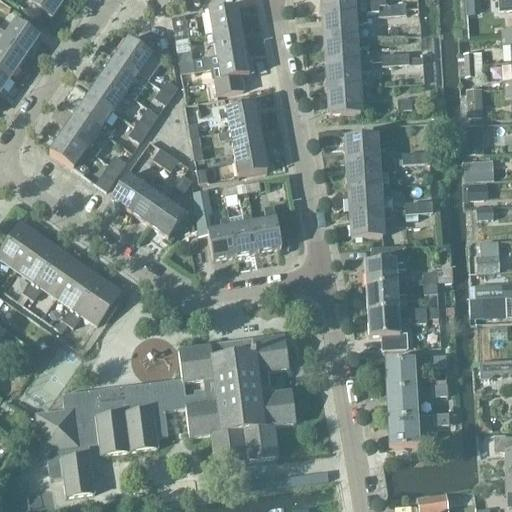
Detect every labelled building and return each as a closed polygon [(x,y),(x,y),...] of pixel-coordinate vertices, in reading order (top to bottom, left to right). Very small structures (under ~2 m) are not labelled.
[(50,22),(64,2),(61,0),(31,0),(27,6),(50,22)] [(320,0),(322,19),(353,17),(353,16),(351,0),(320,0)] [(501,40),(511,39),(511,0),(497,0),(498,16),(511,14),(511,31),(500,32),(501,40)] [(391,20),(405,18),(405,7),(390,8),(391,20)] [(378,21),(391,20),(390,8),(377,9),(378,21)] [(211,38),(240,33),(236,10),(207,15),(211,38)] [(365,15),(353,16),(353,17),(322,19),(323,43),(354,42),(353,27),(366,26),(365,15)] [(171,23),(174,44),(187,42),(184,20),(171,23)] [(0,45),(23,61),(37,41),(14,25),(6,36),(0,32),(0,45)] [(244,55),(240,33),(211,38),(215,60),(215,61),(244,55)] [(509,66),(511,66),(511,39),(501,40),(501,49),(509,48),(509,66)] [(323,43),(325,68),(356,67),(356,65),(355,51),(367,50),(366,41),(354,42),(323,43)] [(113,61),(137,78),(151,59),(126,42),(113,61)] [(178,67),(191,65),(187,42),(174,44),(178,67)] [(0,74),(10,81),(23,61),(0,45),(0,74)] [(246,63),(244,55),(215,61),(215,60),(200,63),(202,71),(217,69),(219,83),(213,84),(216,100),(242,95),(240,80),(248,79),(248,77),(252,77),(249,63),(246,63)] [(394,69),(408,68),(406,56),(393,58),(394,69)] [(463,57),(464,69),(482,68),(481,56),(471,56),(463,57)] [(394,69),(393,58),(380,59),(381,71),(394,69)] [(129,89),(137,78),(113,61),(100,80),(124,97),(134,104),(139,97),(129,89)] [(368,64),(356,65),(356,67),(325,68),(327,93),(357,91),(357,90),(356,76),(369,75),(368,64)] [(193,75),(191,65),(178,67),(180,77),(193,75)] [(511,91),(511,66),(509,66),(511,84),(503,84),(504,92),(511,91)] [(482,68),(464,69),(464,81),(483,80),(482,68)] [(0,94),(10,81),(0,74),(0,94)] [(111,116),(124,97),(100,80),(87,99),(111,116)] [(159,93),(170,100),(176,91),(166,84),(159,93)] [(369,89),(357,90),(357,91),(327,93),(328,119),(359,117),(358,98),(370,98),(369,89)] [(164,109),(170,100),(159,93),(153,102),(164,109)] [(465,121),(482,121),(481,93),(465,93),(465,121)] [(74,118),(98,134),(108,141),(113,134),(103,127),(111,116),(87,99),(74,118)] [(411,120),(423,118),(422,101),(396,103),(397,114),(410,113),(411,120)] [(225,113),(217,114),(219,123),(226,122),(229,135),(258,130),(253,107),(224,112),(225,113)] [(133,130),(145,137),(157,119),(145,112),(133,130)] [(90,146),(98,134),(74,118),(61,136),(85,153),(86,152),(95,159),(100,153),(90,146)] [(187,128),(189,142),(197,141),(195,127),(187,128)] [(139,147),(145,137),(133,130),(128,139),(139,147)] [(258,130),(229,135),(219,137),(220,145),(230,143),(233,158),(262,153),(258,130)] [(85,153),(61,136),(48,156),(72,172),(73,172),(82,179),(87,171),(78,165),(85,153)] [(346,167),(389,164),(388,138),(375,140),(344,142),(346,167)] [(197,141),(189,142),(193,164),(201,162),(197,141)] [(463,161),(475,161),(474,145),(463,146),(463,161)] [(161,168),(168,158),(159,151),(152,162),(161,168)] [(266,176),(262,153),(233,158),(237,181),(266,176)] [(429,166),(428,155),(413,156),(414,167),(429,166)] [(400,169),(414,167),(413,156),(399,158),(400,169)] [(177,163),(168,158),(161,168),(170,174),(177,163)] [(107,168),(118,175),(124,166),(114,159),(107,168)] [(390,176),(389,164),(346,167),(347,191),(378,190),(377,177),(390,176)] [(112,183),(118,175),(107,168),(102,176),(112,183)] [(197,187),(206,186),(204,173),(195,174),(197,187)] [(109,203),(129,216),(145,192),(126,178),(109,203)] [(183,197),(190,185),(180,179),(174,191),(183,197)] [(258,184),(244,187),(246,199),(247,199),(246,195),(259,192),(258,184)] [(237,200),(246,199),(244,187),(222,191),(224,203),(226,203),(225,199),(236,197),(237,200)] [(387,189),(378,190),(347,191),(349,216),(379,214),(378,202),(388,201),(387,189)] [(224,203),(222,191),(199,195),(200,204),(213,201),(214,205),(224,203)] [(147,229),(164,205),(145,192),(129,216),(147,229)] [(484,197),(464,198),(464,206),(484,206),(484,197)] [(164,205),(147,229),(167,242),(187,212),(178,206),(174,212),(164,205)] [(419,217),(432,216),(431,205),(418,206),(419,217)] [(418,206),(404,207),(405,218),(419,217),(418,206)] [(264,224),(251,226),(257,255),(280,251),(272,209),(262,211),(264,224)] [(392,213),(379,214),(349,216),(350,242),(381,240),(380,223),(392,222),(392,213)] [(234,259),(257,255),(251,226),(229,231),(234,259)] [(0,266),(2,264),(16,274),(39,241),(18,227),(0,253),(0,266)] [(211,264),(234,259),(229,231),(206,235),(211,264)] [(39,241),(16,274),(30,283),(21,297),(26,301),(58,255),(39,241)] [(364,290),(395,288),(394,274),(405,273),(403,250),(369,252),(370,264),(363,265),(364,290)] [(58,255),(26,301),(32,305),(41,291),(55,301),(78,268),(58,255)] [(60,324),(66,328),(98,282),(78,268),(55,301),(69,311),(60,324)] [(422,287),(436,286),(451,286),(450,269),(442,270),(442,274),(421,275),(422,287)] [(98,282),(66,328),(71,332),(81,319),(95,328),(118,296),(98,282)] [(436,287),(436,286),(422,287),(423,298),(437,298),(436,287)] [(405,287),(395,288),(364,290),(366,315),(397,313),(397,312),(396,299),(406,298),(405,287)] [(397,313),(366,315),(367,340),(382,339),(382,354),(406,353),(405,338),(398,338),(397,323),(411,323),(411,328),(426,327),(425,323),(438,322),(437,310),(397,312),(397,313)] [(504,344),(504,335),(484,336),(484,345),(504,344)] [(180,383),(60,399),(62,414),(34,418),(39,457),(45,456),(48,484),(61,482),(64,501),(94,497),(89,460),(157,451),(156,441),(166,440),(163,415),(184,412),(188,441),(209,438),(214,469),(277,461),(272,430),(294,427),(290,395),(269,397),(266,375),(287,372),(283,340),(252,344),(252,342),(208,348),(208,350),(177,354),(180,383)] [(55,351),(23,400),(41,412),(73,363),(55,351)] [(429,371),(445,371),(444,359),(428,360),(429,371)] [(384,393),(415,391),(413,362),(383,363),(384,393)] [(493,369),(478,370),(480,395),(495,394),(493,369)] [(431,400),(447,399),(446,387),(430,388),(431,400)] [(386,421),(416,420),(415,391),(384,393),(386,421)] [(432,429),(448,428),(448,416),(431,417),(432,429)] [(418,449),(416,420),(386,421),(387,451),(418,449)] [(511,441),(493,442),(493,456),(505,455),(505,496),(511,495),(511,441)] [(156,483),(169,483),(168,452),(155,453),(156,483)] [(416,503),(417,511),(445,511),(444,499),(416,503)]
